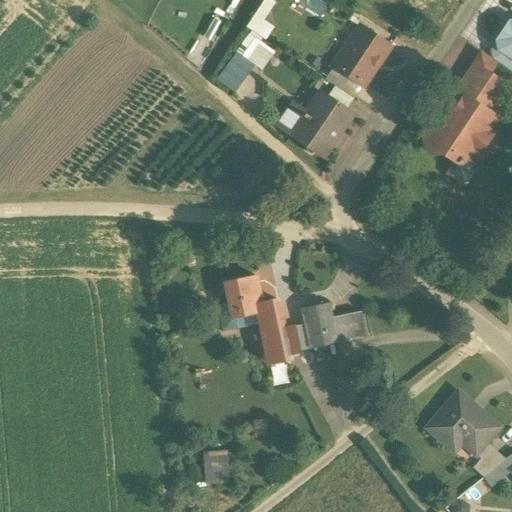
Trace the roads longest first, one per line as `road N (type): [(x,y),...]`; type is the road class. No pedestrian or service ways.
road 1 (unclassified): [(0,211),(152,214),(332,231)]
road 2 (track): [(339,204),(113,0)]
road 3 (residential): [(332,231),(339,204),(477,0)]
road 4 (residential): [(332,231),(440,290),(511,352)]
